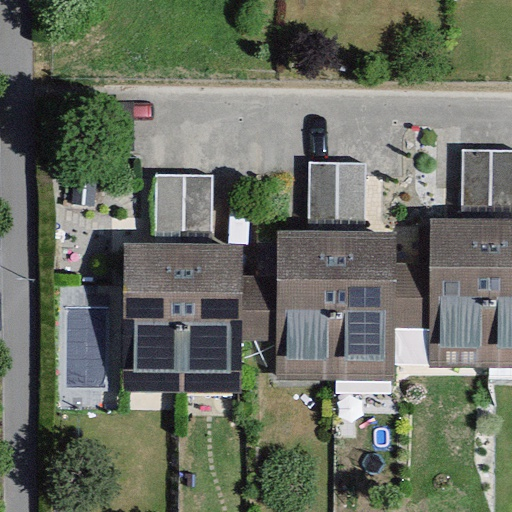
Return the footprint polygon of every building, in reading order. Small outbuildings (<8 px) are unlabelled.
[(511,144),(467,144),(467,203),(511,203),(511,144)] [(312,154),(308,218),(368,222),(372,158),(312,154)] [(155,169),(157,227),(220,226),(219,167),(155,169)] [(511,219),(432,220),(432,373),(511,373),(511,219)] [(401,237),(276,231),(270,376),(394,381),(401,237)] [(248,246),(121,241),(116,393),(243,397),(248,246)]
